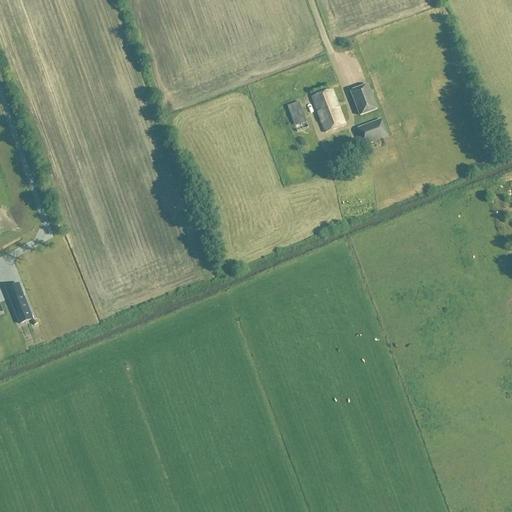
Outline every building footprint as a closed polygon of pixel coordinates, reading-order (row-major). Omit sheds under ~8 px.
[(377,110),(367,85),(349,92),(359,117),(377,110)] [(325,133),(345,125),(332,91),(312,98),(325,133)] [(299,103),(287,107),(293,121),(304,117),(299,103)] [(364,146),(387,137),(381,121),(358,130),(364,146)] [(18,284),(6,289),(20,325),(32,320),(18,284)]
